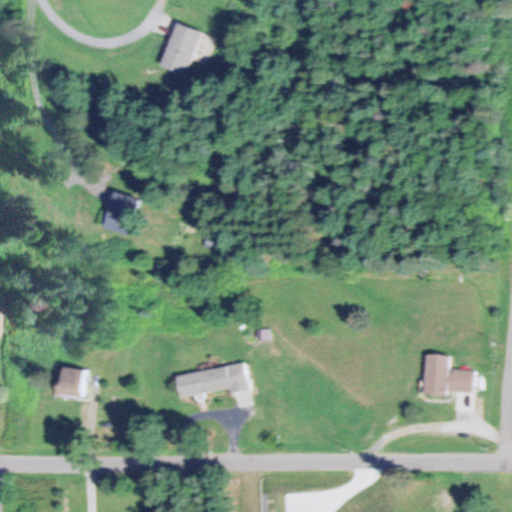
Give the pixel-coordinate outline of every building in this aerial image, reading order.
[(203,30),(177,21),(162,65),(188,74),(203,30)] [(128,235),(141,199),(116,190),(103,226),(128,235)] [(226,248),(227,236),(208,235),(207,247),(226,248)] [(427,354),(425,393),(474,395),(475,370),(450,369),(450,355),(427,354)] [(232,388),(232,392),(250,389),(246,363),(179,373),(182,395),(232,388)] [(89,393),(88,367),(61,368),(63,394),(89,393)]
